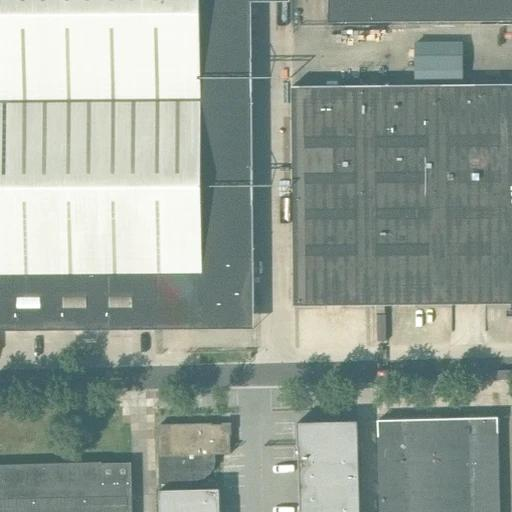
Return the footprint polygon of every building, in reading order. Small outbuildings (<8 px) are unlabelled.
[(156,273),(195,273),(196,307),(254,306),(254,261),(211,262),(211,243),(203,243),(201,2),(290,1),(290,0),(0,0),(0,274),(14,274),(156,273)] [(511,21),(511,0),(327,0),(328,23),(511,21)] [(424,58),(430,58),(429,69),(460,71),(463,43),(425,41),(424,58)] [(511,84),(366,86),(367,223),(368,305),(452,304),(452,267),(484,266),(485,304),(511,304),(511,309),(511,308),(511,84)] [(294,306),(368,305),(367,223),(366,86),(292,87),(294,306)] [(156,273),(14,274),(15,330),(156,329),(156,273)] [(14,274),(0,274),(0,329),(15,330),(14,274)] [(500,511),(498,417),(378,420),(380,487),(380,511),(500,511)] [(358,421),(297,423),(297,447),(299,447),(299,450),(300,487),(359,485),(358,421)] [(186,489),(186,479),(197,479),(197,480),(201,479),(206,477),(211,474),(215,468),(216,461),(216,455),(231,454),(230,444),(230,424),(158,426),(159,456),(160,489),(186,489)] [(0,511),(132,511),(131,463),(0,465),(0,511)] [(300,509),(299,510),(299,511),(360,511),(359,485),(300,487),(300,509)] [(220,489),(160,490),(160,511),(221,511),(222,511),(220,511),(220,489)]
